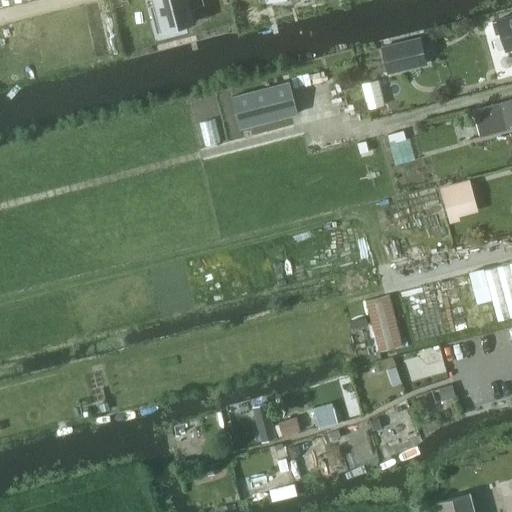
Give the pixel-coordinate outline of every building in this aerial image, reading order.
[(0,0),(0,10),(40,0),(0,0)] [(155,0),(158,11),(164,9),(169,29),(196,22),(192,8),(203,4),(202,0),(155,0)] [(511,17),(497,22),(492,23),(495,36),(500,34),(505,52),(511,50),(511,17)] [(381,47),(388,74),(427,65),(421,38),(381,47)] [(290,82),(232,97),(241,129),(298,114),(290,82)] [(511,100),(474,112),(480,134),(481,137),(511,129),(511,125),(511,124),(511,100)] [(404,131),(388,135),(396,165),(415,160),(409,139),(406,139),(404,131)] [(470,178),(441,186),(446,205),(475,198),(470,178)] [(511,316),(511,263),(484,270),(498,320),(511,316)] [(366,302),(379,352),(401,345),(389,296),(366,302)] [(366,317),(349,322),(351,329),(368,325),(366,317)] [(395,367),(387,370),(393,386),(401,383),(395,367)] [(453,385),(440,389),(444,401),(456,398),(453,385)] [(269,403),(255,406),(261,430),(264,441),(277,438),(275,427),(269,403)] [(332,403),(313,408),(319,429),(338,423),(332,403)] [(296,417),(278,422),(282,436),(300,431),(296,417)] [(378,419),(371,423),(374,431),(382,428),(378,419)] [(338,429),(330,432),(333,440),(341,437),(338,429)] [(219,444),(208,446),(211,457),(234,452),(230,432),(217,435),(219,444)] [(299,445),(288,448),(291,459),(297,457),(300,451),(299,445)] [(285,458),(277,460),(280,472),(288,470),(285,458)] [(220,462),(206,466),(209,476),(223,472),(220,462)] [(475,511),(470,494),(436,503),(438,511),(475,511)]
